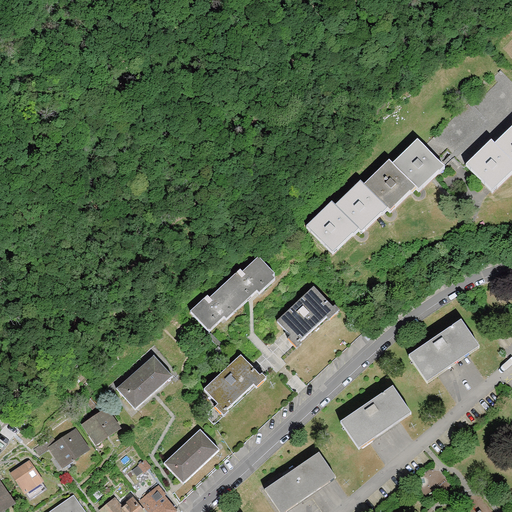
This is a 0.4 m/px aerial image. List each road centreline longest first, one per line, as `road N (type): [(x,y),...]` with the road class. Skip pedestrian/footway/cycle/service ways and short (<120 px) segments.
road 1 (residential): [(194,511),(429,305),(511,267)]
road 2 (residential): [(346,511),(511,369)]
